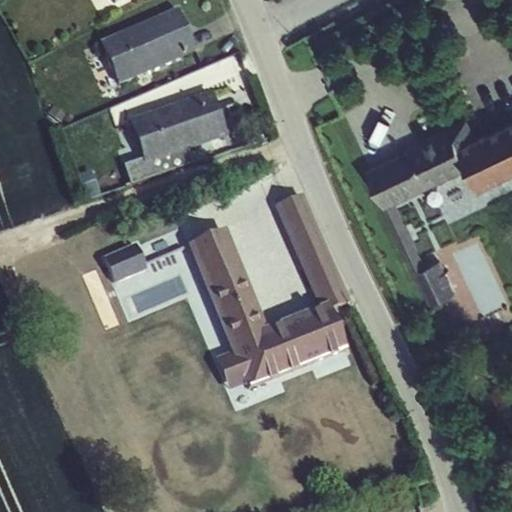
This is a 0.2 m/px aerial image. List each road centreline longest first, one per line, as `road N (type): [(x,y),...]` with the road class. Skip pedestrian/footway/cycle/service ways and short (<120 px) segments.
road 1 (unclassified): [(464,511),(305,143),(256,0)]
road 2 (track): [(0,249),(305,143)]
